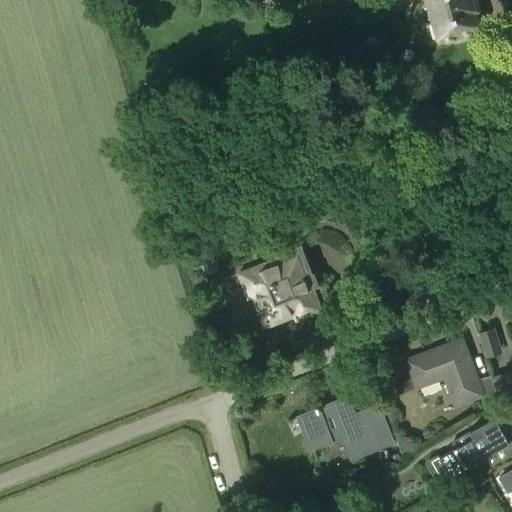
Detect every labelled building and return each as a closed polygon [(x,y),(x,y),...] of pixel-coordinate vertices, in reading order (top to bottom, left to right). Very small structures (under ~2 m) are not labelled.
[(424,0),(421,3),(418,10),(420,16),(426,21),(432,21),(435,20),(440,40),(445,39),(448,41),(455,39),(457,35),(479,28),(474,10),(477,9),(474,0),(424,0)] [(290,163),(255,172),(262,199),(297,190),(290,163)] [(272,262),(241,274),(249,295),(262,290),(268,305),(259,308),(265,324),(296,312),(297,317),(318,309),(306,277),(312,275),(301,246),(270,257),(272,262)] [(201,262),(201,269),(205,274),(212,274),(217,270),(218,263),(213,258),(206,257),(201,262)] [(494,328),(480,332),(487,357),(502,352),(494,328)] [(500,402),(493,380),(492,375),(477,380),(462,339),(407,360),(417,387),(445,376),(456,405),(480,396),(486,411),(500,402)] [(346,397),(300,415),(313,448),(344,435),(353,457),(393,442),(378,404),(353,414),(346,397)] [(485,456),(491,465),(511,454),(511,447),(508,440),(510,439),(501,422),(497,425),(489,411),(471,421),(479,435),(474,438),(470,431),(439,449),(441,451),(425,460),(442,491),(461,481),(456,472),(485,456)] [(397,453),(389,456),(392,464),(400,461),(397,453)] [(510,492),(511,495),(511,468),(497,477),(507,494),(510,492)]
